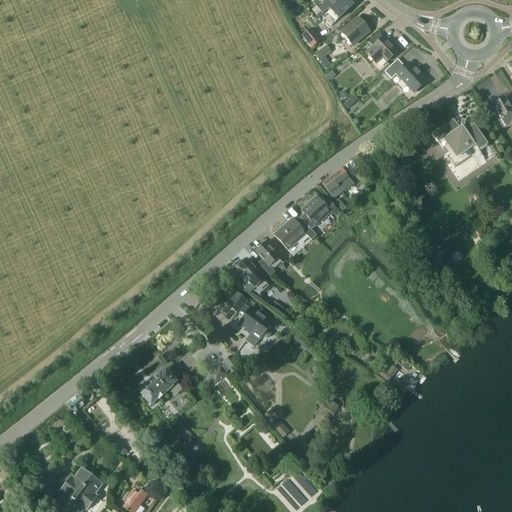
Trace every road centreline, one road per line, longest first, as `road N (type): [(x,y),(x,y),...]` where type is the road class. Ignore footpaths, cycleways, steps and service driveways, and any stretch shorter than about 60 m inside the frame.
road 1 (unclassified): [(346,156),(0,445)]
road 2 (unclassified): [(346,156),(461,80),(469,55)]
